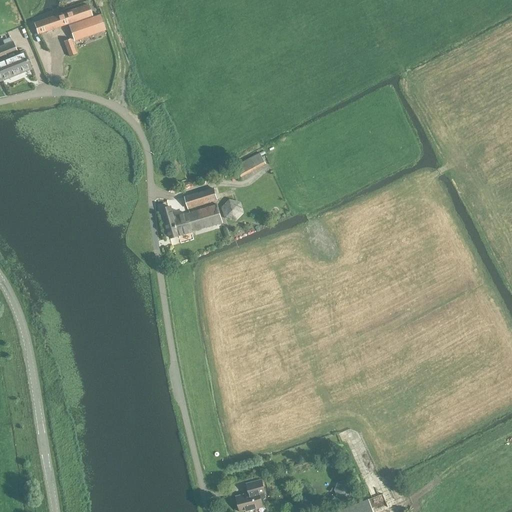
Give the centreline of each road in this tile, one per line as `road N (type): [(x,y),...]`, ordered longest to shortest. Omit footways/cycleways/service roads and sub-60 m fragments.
road 1 (unclassified): [(207,511),(158,273),(147,148),(133,124),(85,97),(0,102)]
road 2 (tertiary): [(55,511),(22,327),(0,280)]
